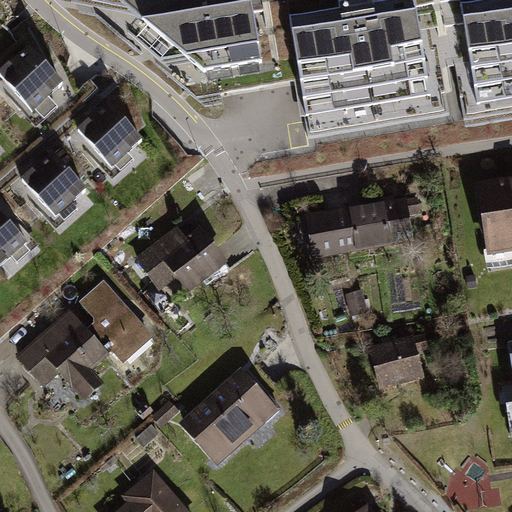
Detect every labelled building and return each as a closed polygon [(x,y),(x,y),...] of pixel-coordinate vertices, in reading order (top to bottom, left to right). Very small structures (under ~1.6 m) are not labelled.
[(511,102),(511,0),(510,0),(462,7),(478,108),(511,102)] [(307,119),(429,99),(413,2),(291,22),(307,119)] [(250,5),(144,23),(206,78),(264,67),(250,5)] [(28,47),(0,72),(0,74),(33,111),(62,86),(28,47)] [(107,103),(77,132),(112,170),(143,142),(107,103)] [(52,154),(21,181),(55,221),(86,193),(52,154)] [(511,187),(477,193),(488,266),(511,262),(511,187)] [(329,215),(303,220),(311,263),(395,248),(392,230),(406,228),(402,203),(378,207),(329,215)] [(0,269),(26,245),(0,216),(0,269)] [(180,230),(137,264),(160,294),(175,282),(187,298),(227,267),(200,232),(188,241),(180,230)] [(94,327),(87,333),(107,358),(111,355),(123,368),(154,342),(104,285),(79,306),(94,322),(94,327)] [(362,293),(345,297),(351,319),(367,315),(362,293)] [(69,312),(13,358),(41,393),(59,379),(83,409),(107,389),(92,371),(107,358),(87,333),(69,312)] [(413,339),(373,347),(382,392),(423,383),(413,339)] [(240,372),(180,425),(217,467),(277,414),(240,372)] [(184,511),(157,479),(114,511),(184,511)]
